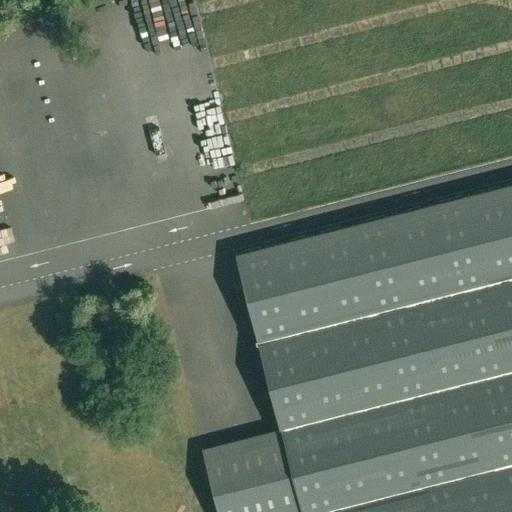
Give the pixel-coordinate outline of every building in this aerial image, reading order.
[(106,85),(148,81),(146,60),(135,61),(134,51),(92,55),(94,69),(105,68),(106,85)] [(150,109),(160,108),(162,121),(151,122),(154,157),(177,155),(171,89),(148,91),(150,109)] [(0,127),(0,142),(11,139),(7,125),(0,127)] [(234,161),(240,181),(249,178),(243,158),(234,161)] [(0,212),(10,212),(8,197),(0,198),(0,212)] [(174,233),(213,227),(210,207),(170,213),(174,233)] [(511,511),(511,277),(258,341),(281,432),(301,511),(511,511)] [(107,431),(82,480),(143,511),(195,511),(210,484),(107,431)] [(301,511),(281,432),(203,452),(218,511),(301,511)]
